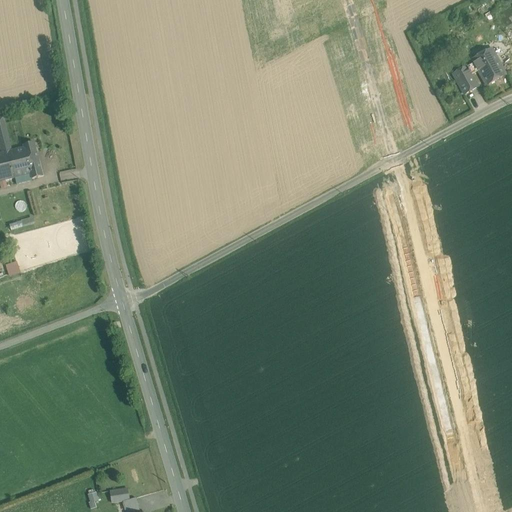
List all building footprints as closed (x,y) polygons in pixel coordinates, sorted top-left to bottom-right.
[(492,50),(472,60),(474,64),(479,72),(487,86),(506,76),(492,50)] [(474,64),(453,75),(465,95),(479,87),(472,75),(479,72),(474,64)] [(3,117),(0,117),(0,145),(2,153),(12,151),(3,117)] [(35,144),(24,146),(31,175),(32,179),(43,176),(35,144)] [(2,153),(0,153),(0,182),(31,175),(24,148),(12,151),(2,153)] [(23,227),(34,224),(32,217),(21,220),(23,227)] [(8,276),(20,273),(17,261),(5,264),(8,276)] [(20,309),(31,304),(29,299),(18,304),(20,309)] [(127,490),(111,492),(112,504),(129,501),(127,490)] [(96,494),(88,496),(91,504),(95,503),(99,501),(96,494)] [(129,501),(123,503),(126,511),(138,511),(140,511),(136,499),(129,501)]
